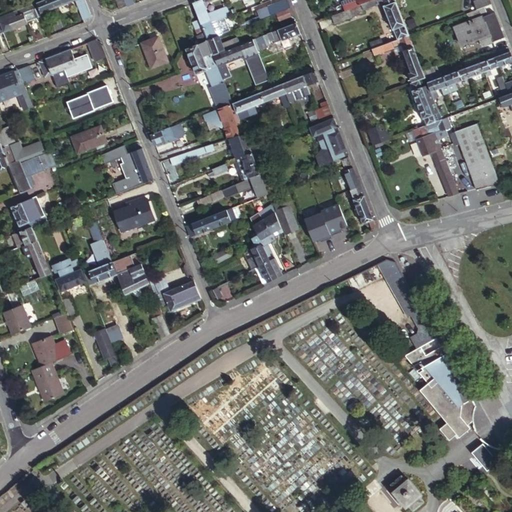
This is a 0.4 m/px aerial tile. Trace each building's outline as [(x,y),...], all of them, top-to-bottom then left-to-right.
[(44,0),(36,3),(40,13),(74,0),(82,20),(90,17),(83,0),(44,0)] [(113,0),(118,11),(133,5),(130,0),(113,0)] [(202,0),(197,0),(191,2),(199,21),(200,24),(210,20),(211,23),(218,20),(242,11),(239,3),(208,15),(202,0)] [(273,14),(286,9),(289,8),(286,0),(270,7),(272,14),(273,14)] [(402,23),(398,13),(392,0),(374,0),(344,12),(331,17),(334,24),(348,19),(351,15),(382,3),(383,6),(382,6),(391,30),(393,29),(396,40),(407,36),(402,23)] [(374,0),(357,0),(353,0),(341,5),(344,12),(374,0)] [(490,5),(488,0),(477,0),(474,2),(477,10),(483,8),(490,5)] [(34,16),(35,19),(41,17),(40,13),(36,3),(0,16),(0,20),(4,32),(27,23),(27,22),(25,19),(34,16)] [(483,8),(477,10),(466,14),(469,22),(452,29),(459,46),(477,39),(480,47),(490,44),(481,18),(486,16),(483,8)] [(286,9),(273,14),(276,21),(288,17),(286,9)] [(203,33),(206,40),(216,36),(211,23),(210,20),(200,24),(203,33)] [(211,23),(216,36),(218,36),(223,34),(218,20),(211,23)] [(194,36),(203,33),(200,24),(199,21),(190,25),(194,36)] [(295,23),(252,39),(258,53),(268,49),(269,46),(268,42),(272,40),(274,43),(299,34),(295,23)] [(216,66),(212,55),(206,40),(203,33),(194,36),(197,45),(184,50),(194,75),(205,70),(216,66)] [(150,67),(165,61),(155,36),(140,42),(150,67)] [(206,40),(212,55),(239,45),(237,39),(222,45),(218,36),(216,36),(206,40)] [(421,72),(414,55),(407,36),(396,40),(382,46),(371,50),(374,56),(393,49),(393,47),(400,45),(411,73),(409,74),(412,83),(423,79),(421,72)] [(100,42),(96,39),(88,42),(96,61),(106,57),(100,42)] [(258,53),(252,39),(239,45),(212,55),(216,66),(217,67),(244,56),(244,58),(258,53)] [(381,40),(369,45),(371,50),(382,46),(381,40)] [(492,53),(498,67),(511,61),(507,47),(492,53)] [(71,48),(40,60),(45,77),(77,66),(71,48)] [(492,53),(478,58),(483,72),(498,67),(492,53)] [(483,72),(478,58),(463,64),(465,68),(468,78),(483,72)] [(23,84),(35,79),(29,64),(17,69),(23,84)] [(205,70),(211,87),(219,84),(223,83),(217,67),(216,66),(205,70)] [(449,69),(450,73),(454,84),(468,78),(465,68),(458,70),(456,66),(449,69)] [(427,78),(435,75),(432,68),(421,72),(423,79),(427,78)] [(17,69),(0,75),(0,99),(16,94),(20,92),(21,94),(19,100),(22,109),(31,106),(23,84),(17,69)] [(318,83),(314,71),(301,76),(306,87),(318,83)] [(454,84),(450,73),(444,76),(443,72),(435,75),(440,89),(454,84)] [(433,91),(440,89),(435,75),(427,78),(423,79),(433,107),(436,106),(434,97),(435,97),(433,91)] [(306,87),(301,76),(279,84),(287,104),(294,102),(291,93),(306,87)] [(497,79),(503,93),(507,92),(504,85),(502,77),(497,79)] [(433,107),(423,79),(412,83),(409,84),(425,125),(438,120),(433,107)] [(223,83),(219,84),(227,105),(231,103),(223,83)] [(217,109),(227,105),(219,84),(211,87),(209,88),(217,109)] [(287,104),(279,84),(256,94),(261,105),(280,98),(284,106),(287,104)] [(87,94),(94,110),(113,103),(106,87),(87,94)] [(511,92),(497,99),(499,105),(502,104),(503,107),(509,105),(511,103),(511,92)] [(231,103),(236,115),(261,105),(256,94),(241,99),(231,103)] [(318,118),(319,119),(330,114),(325,101),(320,104),(321,109),(315,111),(318,118)] [(44,102),(31,107),(34,114),(47,109),(44,102)] [(236,115),(231,103),(227,105),(217,109),(207,113),(201,115),(203,121),(215,127),(220,125),(222,129),(226,139),(228,139),(238,135),(235,126),(239,124),(236,115)] [(315,111),(315,110),(307,113),(311,122),(318,118),(315,111)] [(346,155),(332,117),(308,128),(311,137),(318,134),(318,135),(317,138),(318,140),(318,143),(322,151),(316,158),(320,168),(338,160),(346,155)] [(448,125),(445,118),(438,120),(441,127),(448,125)] [(425,125),(423,126),(426,133),(431,131),(434,130),(435,132),(442,129),(441,127),(438,120),(425,125)] [(215,127),(203,121),(208,134),(222,129),(220,125),(215,127)] [(178,124),(148,136),(152,146),(167,140),(168,143),(180,138),(182,135),(178,124)] [(362,131),(368,146),(385,140),(379,124),(362,131)] [(474,189),(496,184),(474,124),(453,132),(474,189)] [(426,133),(423,126),(412,130),(416,140),(423,157),(430,154),(446,196),(450,195),(456,194),(433,135),(427,137),(426,133)] [(7,127),(0,130),(0,146),(12,142),(7,127)] [(70,137),(76,153),(105,143),(99,127),(70,137)] [(416,140),(412,130),(405,133),(409,143),(416,140)] [(251,154),(250,152),(246,142),(243,134),(238,135),(228,139),(236,161),(251,154)] [(255,141),(248,144),(251,151),(258,148),(255,141)] [(17,143),(9,146),(15,162),(19,160),(41,153),(38,144),(19,150),(17,143)] [(213,152),(211,145),(168,159),(171,168),(213,152)] [(0,167),(7,165),(15,162),(9,146),(1,149),(0,147),(0,167)] [(265,157),(261,147),(250,152),(251,154),(254,161),(265,157)] [(111,153),(113,158),(123,154),(122,148),(111,153)] [(142,183),(152,179),(141,149),(131,153),(133,157),(135,163),(142,183)] [(49,154),(21,164),(26,177),(30,176),(54,167),(49,154)] [(254,161),(251,154),(236,161),(233,162),(237,173),(240,172),(242,177),(239,179),(241,183),(248,180),(248,178),(259,174),(254,161)] [(346,155),(338,160),(353,199),(351,199),(361,225),(372,221),(346,155)] [(19,160),(15,162),(7,165),(19,193),(30,188),(29,186),(26,177),(21,164),(19,160)] [(227,171),(224,165),(211,170),(214,176),(227,171)] [(214,176),(211,170),(206,172),(208,179),(214,176)] [(258,198),(267,194),(259,174),(248,178),(248,180),(241,183),(234,186),(236,192),(253,186),(258,198)] [(119,192),(133,187),(130,181),(116,186),(119,192)] [(116,186),(67,205),(70,212),(119,192),(116,186)] [(225,197),(223,190),(211,196),(197,201),(200,208),(215,202),(215,201),(225,197)] [(10,207),(19,231),(29,227),(30,227),(29,223),(43,218),(35,197),(10,207)] [(330,211),(339,208),(336,198),(326,201),(330,211)] [(114,212),(121,231),(153,219),(146,200),(114,212)] [(255,208),(252,200),(237,206),(239,212),(251,208),(252,209),(255,208)] [(94,221),(88,206),(81,209),(86,224),(94,221)] [(279,235),(282,233),(271,207),(258,215),(262,221),(270,235),(277,232),(279,235)] [(235,214),(233,208),(223,212),(183,227),(188,238),(230,223),(228,217),(235,214)] [(290,212),(278,216),(287,240),(299,235),(290,212)] [(43,218),(29,223),(30,227),(45,221),(43,218)] [(115,274),(110,262),(94,221),(86,224),(99,257),(97,258),(100,266),(81,273),(84,280),(86,285),(115,274)] [(274,241),(272,239),(270,235),(262,221),(252,227),(256,234),(253,236),(255,240),(254,241),(258,248),(266,244),(266,245),(274,241)] [(35,242),(29,227),(19,231),(10,235),(15,249),(20,248),(35,242)] [(48,275),(35,242),(20,248),(25,260),(30,258),(38,278),(48,275)] [(258,268),(273,260),(266,245),(266,244),(258,248),(252,250),(251,251),(258,268)] [(225,250),(211,257),(215,265),(229,258),(225,250)] [(56,278),(80,268),(75,257),(68,260),(67,258),(51,264),(56,278)] [(397,263),(387,259),(379,263),(409,316),(411,315),(414,314),(423,308),(397,263)] [(269,282),(281,276),(273,260),(258,268),(265,284),(269,282)] [(140,265),(127,270),(131,279),(144,274),(140,265)] [(81,273),(80,268),(56,278),(54,278),(59,291),(84,280),(81,273)] [(265,284),(258,268),(253,270),(261,286),(265,284)] [(226,283),(242,276),(239,269),(223,277),(226,283)] [(148,285),(147,281),(144,274),(131,279),(127,270),(115,274),(124,296),(148,285)] [(161,276),(147,281),(148,285),(151,292),(153,296),(167,290),(161,276)] [(199,300),(192,283),(164,294),(171,311),(199,300)] [(216,300),(221,298),(217,289),(212,291),(216,300)] [(168,334),(153,296),(151,292),(147,294),(151,303),(148,304),(152,317),(151,318),(160,340),(168,334)] [(67,298),(63,300),(59,301),(65,314),(66,318),(73,315),(67,298)] [(9,335),(27,328),(19,307),(2,314),(9,335)] [(439,336),(423,308),(414,314),(425,333),(413,342),(418,350),(439,336)] [(66,318),(65,314),(52,319),(57,334),(71,329),(66,318)] [(104,329),(93,334),(96,342),(107,337),(104,329)] [(50,364),(64,358),(59,345),(59,344),(56,335),(32,344),(41,367),(50,364)] [(107,337),(96,342),(103,359),(114,354),(107,337)] [(71,340),(59,344),(59,345),(63,344),(65,345),(66,347),(68,346),(72,348),(74,355),(75,354),(71,340)] [(63,344),(59,345),(64,358),(74,355),(72,348),(68,346),(66,347),(65,345),(63,344)] [(50,364),(41,367),(31,371),(38,389),(41,388),(46,402),(62,396),(50,364)] [(43,403),(46,402),(41,388),(38,389),(43,403)] [(483,443),(472,452),(488,470),(497,462),(494,459),(503,451),(500,448),(499,448),(498,448),(497,447),(496,447),(494,446),(493,446),(492,445),(491,445),(490,444),(489,444),(488,444),(486,446),(483,443)] [(425,494),(409,477),(406,479),(403,474),(389,486),(393,490),(390,492),(406,511),(408,509),(411,511),(414,511),(426,501),(422,496),(425,494)]
